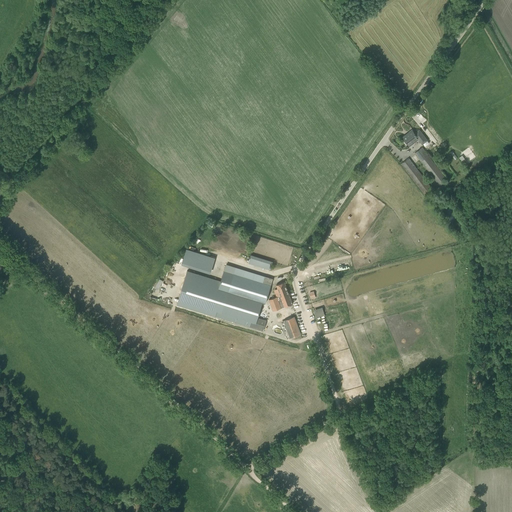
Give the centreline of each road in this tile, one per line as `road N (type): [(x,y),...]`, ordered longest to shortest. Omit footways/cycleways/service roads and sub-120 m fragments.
road 1 (unclassified): [(314,339),(294,270),(483,0)]
road 2 (track): [(27,266),(245,467)]
road 3 (track): [(314,339),(338,407),(334,417),(245,467)]
road 4 (track): [(12,180),(92,86)]
